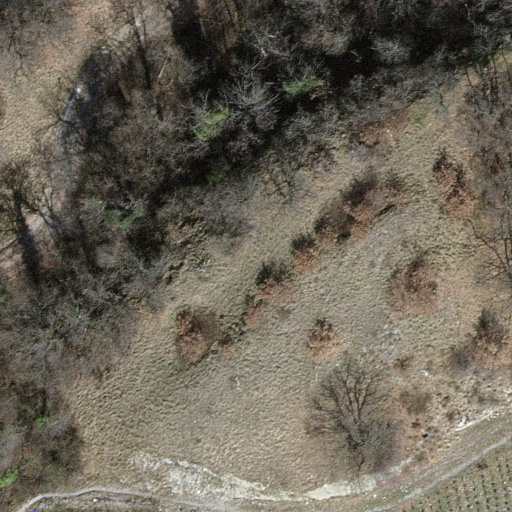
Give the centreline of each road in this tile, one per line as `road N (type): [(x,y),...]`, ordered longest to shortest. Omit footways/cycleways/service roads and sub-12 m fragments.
road 1 (track): [(0,244),(54,207),(92,96),(231,0)]
road 2 (track): [(0,461),(55,436),(313,511)]
road 3 (track): [(323,511),(511,423)]
